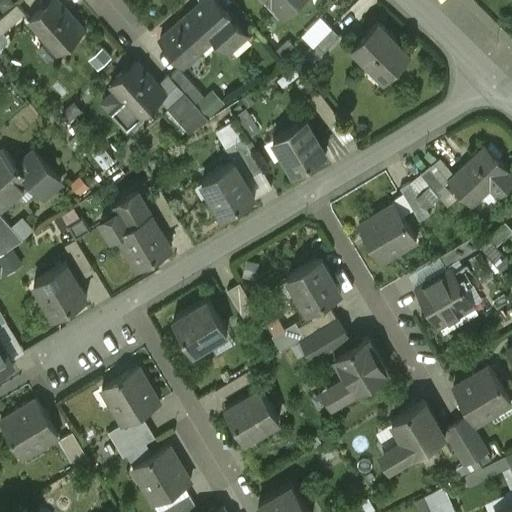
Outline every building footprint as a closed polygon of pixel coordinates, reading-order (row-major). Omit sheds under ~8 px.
[(83,28),(58,0),(48,0),(29,18),(58,51),(83,28)] [(215,0),(202,0),(193,9),(215,34),(232,18),(215,0)] [(16,2),(0,16),(0,32),(25,11),(16,2)] [(192,9),(159,38),(182,63),(215,34),(193,9),(192,9)] [(232,18),(215,34),(228,49),(245,33),(232,18)] [(410,52),(377,19),(352,45),(385,78),(410,52)] [(315,42),(303,53),(312,62),(323,51),(340,34),(331,25),(315,42)] [(165,92),(135,59),(110,82),(115,88),(102,99),(112,110),(127,126),(165,92)] [(203,94),(179,66),(169,74),(184,91),(185,91),(195,102),(203,94)] [(340,118),(318,89),(316,91),(305,77),(298,83),(330,126),(340,118)] [(195,102),(185,91),(184,91),(167,106),(188,131),(209,117),(195,102)] [(226,144),(243,135),(233,118),(216,127),(226,144)] [(304,118),(272,137),(292,170),(324,151),(304,118)] [(262,168),(243,137),(231,144),(250,175),(262,168)] [(486,143),(449,177),(471,202),(494,181),(503,190),(511,182),(511,173),(508,169),(508,168),(486,143)] [(3,147),(0,150),(0,206),(30,180),(31,179),(17,163),(3,147)] [(60,179),(33,149),(17,163),(31,179),(30,180),(43,195),(60,179)] [(232,160),(201,179),(221,212),(252,194),(232,160)] [(450,188),(429,163),(420,171),(440,196),(450,188)] [(430,211),(410,180),(399,187),(419,218),(430,211)] [(179,218),(159,186),(149,193),(168,225),(179,218)] [(171,244),(137,188),(116,201),(120,206),(100,218),(110,235),(119,230),(139,263),(171,244)] [(395,201),(359,222),(381,257),(416,236),(395,201)] [(22,239),(0,214),(0,232),(12,245),(22,239)] [(511,227),(504,220),(479,243),(486,252),(511,228),(511,227)] [(0,253),(12,245),(0,232),(0,253)] [(471,234),(439,253),(447,265),(479,243),(471,234)] [(94,269),(75,237),(64,243),(84,275),(94,269)] [(319,255),(288,274),(308,308),(340,289),(319,255)] [(66,262),(35,281),(55,314),(86,295),(66,262)] [(452,265),(417,286),(438,322),(457,310),(455,307),(471,297),(452,265)] [(258,312),(239,280),(226,287),(246,319),(258,312)] [(206,298),(173,318),(192,349),(225,329),(206,298)] [(331,305),(298,324),(305,334),(336,315),(331,305)] [(336,315),(305,334),(318,354),(349,335),(336,315)] [(387,367),(367,333),(335,352),(345,370),(327,381),(336,397),(387,367)] [(0,341),(0,368),(12,361),(0,341)] [(489,362),(453,383),(475,419),(493,408),(492,405),(508,395),(489,362)] [(137,364),(105,384),(115,401),(112,402),(122,420),(123,421),(140,411),(159,400),(137,364)] [(246,369),(214,388),(221,399),(253,380),(246,369)] [(258,385),(224,406),(229,414),(225,416),(229,423),(233,420),(243,436),(265,423),(263,420),(275,413),(258,385)] [(35,397),(0,418),(20,450),(36,440),(38,443),(56,432),(35,397)] [(423,398),(392,417),(403,434),(384,446),(394,462),(444,432),(423,398)] [(122,420),(108,429),(117,443),(148,424),(140,411),(123,421),(122,420)] [(485,446),(465,413),(455,420),(474,452),(485,446)] [(474,452),(455,420),(446,425),(465,458),(474,452)] [(148,424),(117,443),(123,454),(155,435),(148,424)] [(89,458),(72,429),(58,437),(76,466),(89,458)] [(168,444),(137,463),(147,479),(143,481),(154,499),(189,478),(168,444)] [(310,511),(292,482),(259,503),(264,511),(310,511)] [(456,511),(444,484),(423,494),(430,511),(456,511)] [(191,494),(161,511),(186,511),(197,505),(191,494)] [(511,511),(511,502),(494,511),(511,511)]
